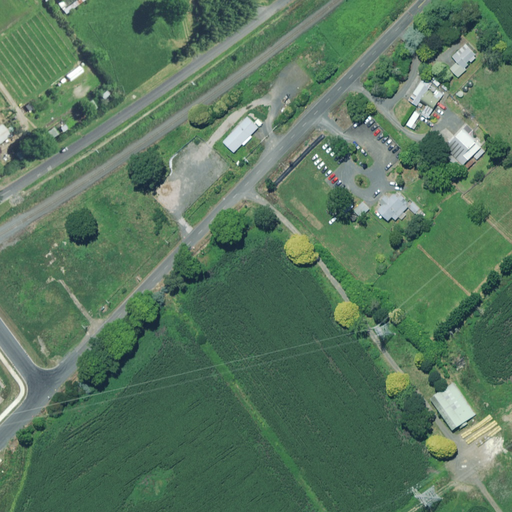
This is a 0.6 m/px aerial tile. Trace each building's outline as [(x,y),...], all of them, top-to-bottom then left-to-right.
[(84,0),(54,0),(65,14),(84,0)] [(467,70),(466,69),(469,65),(468,64),(470,61),(472,63),(478,57),(466,44),(453,57),(458,62),(451,69),(459,78),(467,70)] [(437,78),(433,82),(438,88),(442,83),(437,78)] [(437,106),(441,100),(444,95),(438,91),(435,96),(428,91),(430,88),(422,82),(409,101),(417,107),(421,109),(426,103),(428,104),(422,115),(428,119),(435,109),(437,106)] [(451,87),(447,82),(442,87),(446,91),(451,87)] [(96,108),(91,101),(85,105),(91,112),(96,108)] [(250,122),(225,147),(235,157),(260,132),(250,122)] [(0,125),(0,143),(9,136),(1,125),(0,125)] [(57,135),(52,128),(46,133),(50,140),(57,135)] [(482,148),(464,129),(445,147),(464,166),(468,170),(486,152),(482,148)] [(210,165),(202,157),(191,168),(199,176),(210,165)] [(300,187),(315,198),(321,189),(328,194),(338,180),(316,165),(300,187)] [(163,192),(160,196),(167,200),(170,196),(163,192)] [(396,220),(399,218),(402,220),(406,216),(403,213),(410,205),(397,193),(390,200),(386,196),(380,203),(383,206),(378,211),(389,221),(393,217),(396,220)] [(361,218),(371,210),(365,202),(354,211),(361,218)] [(426,215),(414,202),(409,207),(421,220),(426,215)] [(131,218),(142,228),(151,236),(173,212),(164,204),(151,219),(139,209),(131,218)] [(60,240),(57,235),(52,238),(55,243),(60,240)] [(38,254),(49,268),(59,261),(49,246),(38,254)] [(9,302),(5,297),(0,301),(4,306),(9,302)] [(67,312),(59,299),(43,310),(56,328),(67,320),(63,314),(67,312)] [(41,314),(37,309),(33,313),(38,317),(41,314)] [(47,326),(42,318),(37,322),(35,319),(22,329),(30,339),(47,326)] [(453,387),(434,401),(457,435),(477,421),(453,387)]
